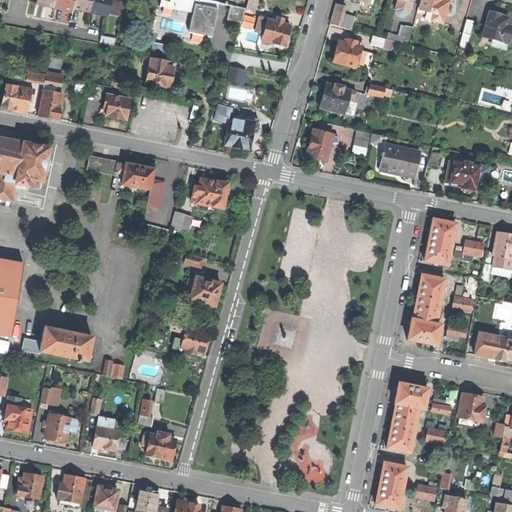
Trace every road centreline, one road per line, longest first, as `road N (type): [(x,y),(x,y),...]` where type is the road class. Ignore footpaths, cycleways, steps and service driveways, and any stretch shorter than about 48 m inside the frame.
road 1 (residential): [(267,171),(179,481)]
road 2 (residential): [(0,118),(267,171)]
road 3 (residential): [(0,447),(179,481)]
road 4 (residential): [(267,171),(323,0)]
road 5 (residential): [(381,357),(414,200)]
road 6 (residential): [(179,481),(334,511)]
road 7 (residential): [(353,511),(381,357)]
road 8 (residential): [(267,171),(414,200)]
road 9 (residential): [(381,357),(511,383)]
